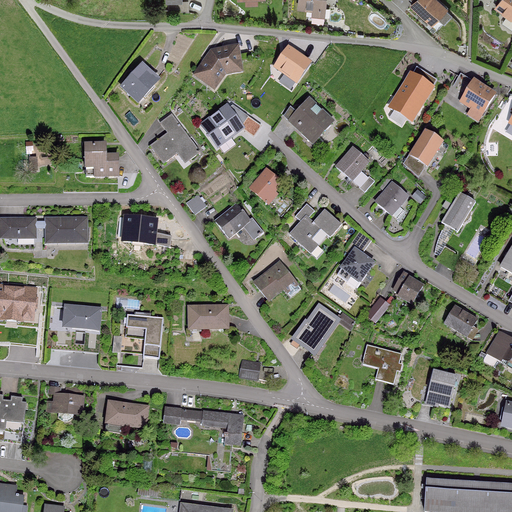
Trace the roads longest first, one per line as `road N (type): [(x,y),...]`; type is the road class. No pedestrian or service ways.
road 1 (residential): [(511,82),(422,49),(198,26)]
road 2 (residential): [(275,141),(383,241),(511,325)]
road 3 (residential): [(285,402),(0,368)]
road 4 (residential): [(157,186),(320,409)]
road 5 (residential): [(25,0),(157,186)]
road 6 (residential): [(511,448),(320,409)]
road 7 (residential): [(198,26),(85,22),(29,0)]
road 8 (residential): [(157,186),(133,199),(0,200)]
